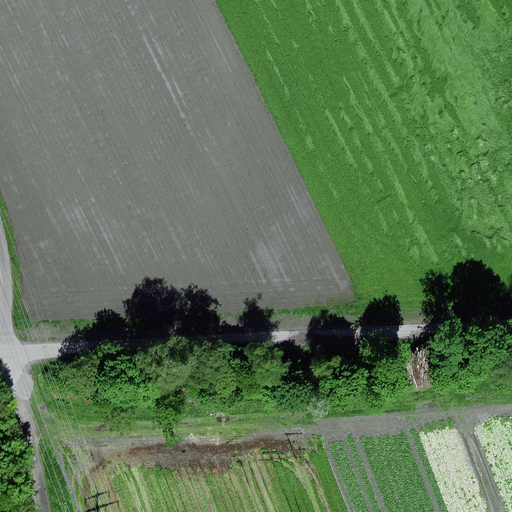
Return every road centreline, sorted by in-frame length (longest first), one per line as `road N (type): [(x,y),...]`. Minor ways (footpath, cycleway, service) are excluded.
road 1 (track): [(511,330),(0,367)]
road 2 (track): [(30,365),(30,232),(0,163)]
road 3 (track): [(11,366),(43,511)]
